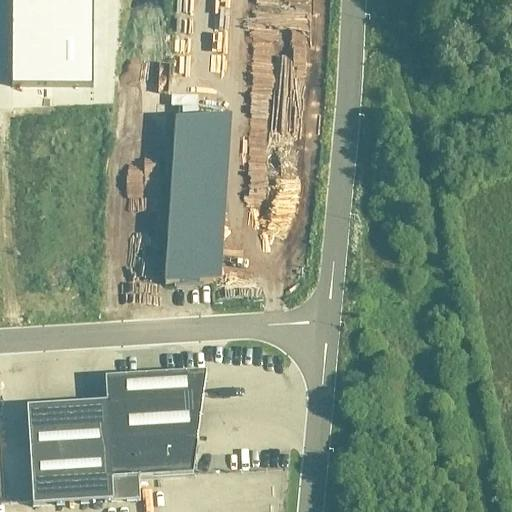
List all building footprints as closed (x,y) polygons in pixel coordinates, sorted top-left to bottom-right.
[(10,0),(11,10),(52,10),(51,0),(10,0)] [(51,0),(52,10),(92,11),(92,0),(51,0)] [(11,30),(51,30),(52,10),(11,10),(11,30)] [(92,11),(52,10),(51,30),(92,31),(92,11)] [(11,50),(51,50),(51,30),(11,30),(11,50)] [(92,31),(51,30),(51,50),(92,51),(92,31)] [(51,50),(11,50),(11,91),(51,91),(51,50)] [(92,91),(92,51),(51,50),(51,91),(92,91)] [(163,288),(211,287),(222,121),(174,123),(163,288)] [(77,122),(0,126),(0,181),(5,265),(85,260),(77,122)] [(195,447),(205,376),(104,382),(105,407),(25,412),(31,511),(139,505),(138,482),(192,479),(196,447),(195,447)]
